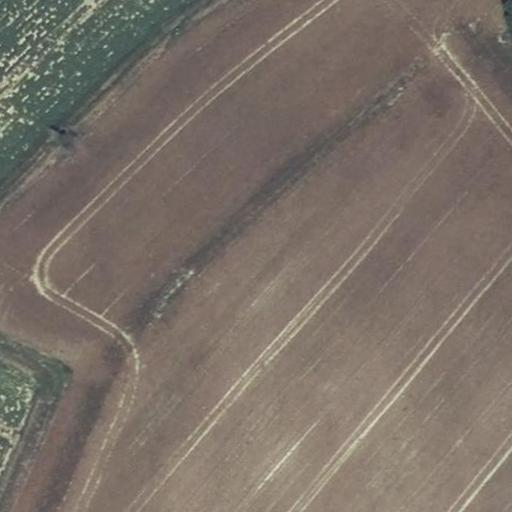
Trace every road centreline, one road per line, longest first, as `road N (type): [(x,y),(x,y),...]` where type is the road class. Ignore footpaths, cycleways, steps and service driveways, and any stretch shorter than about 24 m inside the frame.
road 1 (track): [(210,0),(49,106),(0,169)]
road 2 (track): [(0,331),(49,357),(0,484)]
